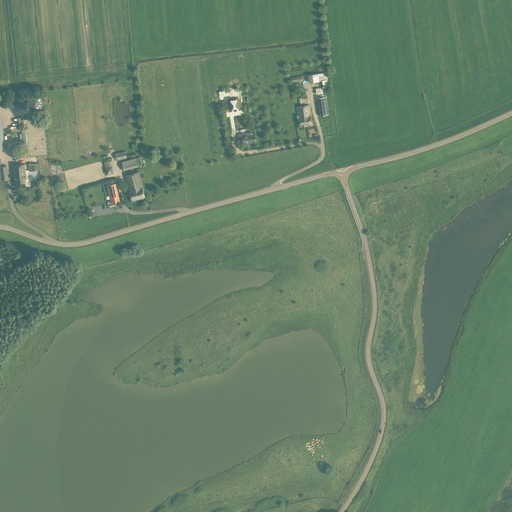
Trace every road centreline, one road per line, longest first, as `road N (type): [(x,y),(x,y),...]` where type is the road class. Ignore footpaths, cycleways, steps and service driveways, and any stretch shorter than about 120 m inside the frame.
road 1 (unclassified): [(0,227),(80,245),(325,174),(345,176)]
road 2 (tertiary): [(343,511),(384,418),(368,358),(371,276),(345,176)]
road 3 (tertiary): [(345,176),(511,112)]
